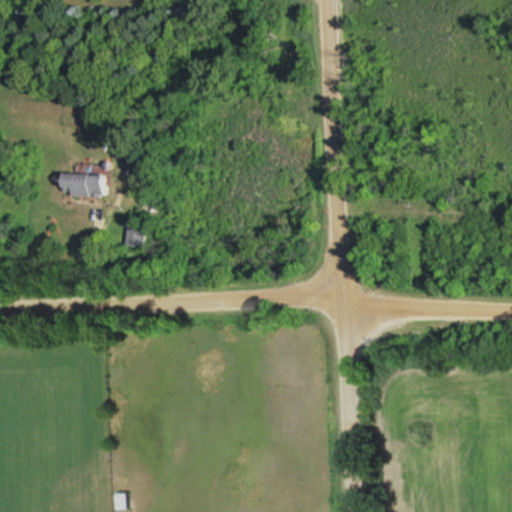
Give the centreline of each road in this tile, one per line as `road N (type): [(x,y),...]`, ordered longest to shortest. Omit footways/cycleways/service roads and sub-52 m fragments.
road 1 (residential): [(356,511),(334,0)]
road 2 (residential): [(0,302),(280,295),(349,305)]
road 3 (residential): [(349,305),(511,304)]
